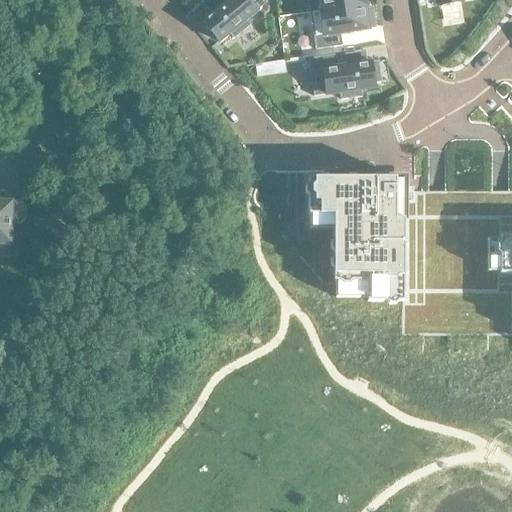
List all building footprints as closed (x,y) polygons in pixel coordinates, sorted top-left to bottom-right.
[(226,0),(201,22),(217,42),(229,33),(233,39),(250,25),(245,19),(265,3),(263,0),(226,0)] [(307,0),(310,13),(365,5),(366,5),(365,0),(307,0)] [(365,5),(310,13),(315,50),(342,46),(340,34),(375,28),(372,8),(365,9),(365,5)] [(337,54),(308,59),(313,96),(339,92),(340,100),(361,96),(361,92),(374,90),(373,83),(381,82),(378,60),(339,66),(337,54)] [(305,187),(304,193),(308,196),(308,215),(333,215),(333,239),(330,242),(330,249),(333,252),(333,256),(330,259),(330,265),(333,268),(333,282),(339,282),(342,285),(348,285),(351,282),(367,282),(367,298),(367,302),(386,302),(388,304),(395,304),(398,302),(401,302),(401,336),(511,336),(511,191),(501,192),(437,192),(403,192),(403,178),(357,178),(354,175),(347,175),(344,178),(328,178),(325,175),(319,175),(316,178),(308,178),(308,184),(305,187)] [(20,201),(0,200),(0,244),(11,245),(11,224),(20,224),(25,219),(25,207),(20,201)]
